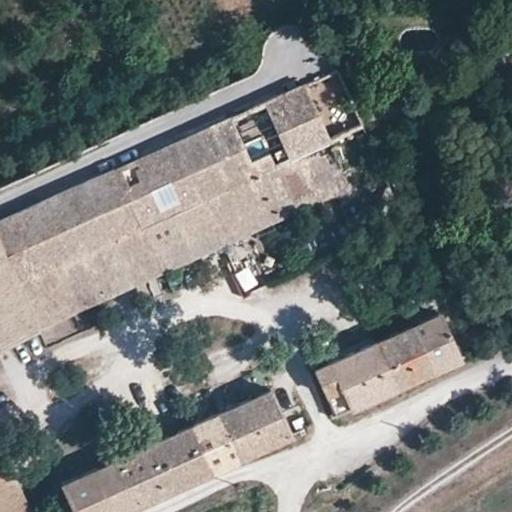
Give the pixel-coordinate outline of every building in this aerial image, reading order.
[(305,85),(118,169),(145,228),(164,271),(194,257),(175,215),(233,188),(253,231),(292,213),(272,170),(292,161),(311,204),(351,187),(305,85)] [(272,170),(292,213),(311,204),(292,161),(272,170)] [(145,228),(118,169),(0,222),(0,241),(19,285),(145,228)] [(233,188),(175,215),(194,257),(253,231),(233,188)] [(164,271),(145,228),(19,285),(39,327),(164,271)] [(19,285),(0,241),(0,344),(39,327),(19,285)] [(385,345),(407,392),(469,363),(447,316),(423,327),(423,328),(405,336),(385,345)] [(407,392),(385,345),(322,374),(335,401),(349,395),(358,414),(407,392)] [(223,417),(244,463),(296,439),(275,394),(223,417)] [(244,463),(223,417),(196,430),(217,475),(244,463)] [(120,464),(141,510),(217,475),(196,430),(156,448),(120,464)] [(32,511),(7,457),(0,459),(0,511),(32,511)] [(136,511),(141,510),(120,464),(70,487),(79,508),(81,511),(136,511)]
